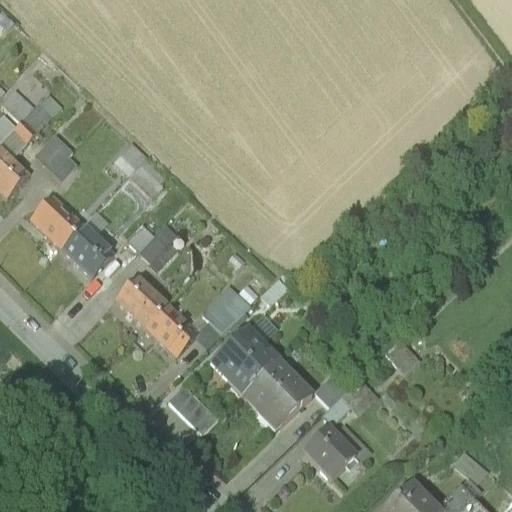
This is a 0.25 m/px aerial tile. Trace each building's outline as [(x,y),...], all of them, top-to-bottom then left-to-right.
[(0,109),(0,113),(18,131),(22,126),(33,115),(22,106),(30,97),(21,88),(0,109)] [(22,126),(35,139),(51,123),(37,110),(33,115),(22,126)] [(10,139),(24,152),(36,139),(35,139),(22,126),(18,131),(10,139)] [(99,134),(72,161),(78,167),(105,139),(99,134)] [(10,139),(0,149),(0,156),(11,167),(25,153),(24,152),(10,139)] [(55,144),(34,166),(51,183),(68,166),(72,161),(55,144)] [(112,167),(126,181),(145,163),(131,148),(112,167)] [(0,201),(4,206),(27,182),(11,167),(0,156),(0,201)] [(68,166),(51,183),(59,191),(76,174),(68,166)] [(145,166),(128,181),(150,205),(166,190),(145,166)] [(58,256),(80,233),(49,203),(27,227),(58,256)] [(153,245),(138,262),(157,279),(176,258),(168,250),(175,243),(163,231),(151,244),(153,245)] [(88,284),(110,260),(80,233),(58,256),(88,284)] [(124,250),(136,260),(151,244),(140,233),(124,250)] [(144,338),(166,314),(135,285),(113,308),(144,338)] [(259,305),(268,315),(286,297),(276,288),(259,305)] [(238,315),(229,307),(207,329),(215,338),(238,315)] [(174,365),(196,341),(166,314),(144,338),(174,365)] [(277,372),(244,338),(213,368),(230,385),(225,390),(241,407),(277,372)] [(403,382),(417,369),(398,349),(384,362),(403,382)] [(310,406),(277,372),(241,407),(257,423),(262,418),(279,436),(310,406)] [(312,401),(328,417),(339,407),(350,396),(334,380),(312,401)] [(175,418),(191,402),(182,394),(166,410),(175,418)] [(184,427),(199,411),(191,402),(175,418),(184,427)] [(349,418),(339,407),(328,417),(320,425),(331,436),(349,418)] [(192,435),(208,419),(199,411),(184,427),(192,435)] [(201,443),(216,427),(208,419),(192,435),(201,443)] [(352,469),(323,439),(299,461),(328,491),(352,469)] [(430,511),(411,489),(385,511),(430,511)] [(464,511),(472,504),(459,490),(435,511),(464,511)]
